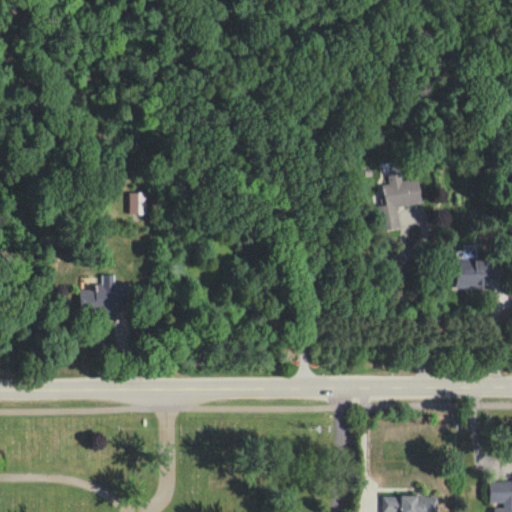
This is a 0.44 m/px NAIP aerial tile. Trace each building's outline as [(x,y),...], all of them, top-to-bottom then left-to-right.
[(418,178),(400,181),(399,173),(386,174),(388,184),(381,185),(384,205),(377,206),(380,230),(399,228),(396,206),(421,203),(418,178)] [(143,214),(143,192),(128,193),(128,214),(143,214)] [(455,288),(489,287),(489,259),(454,260),(455,288)] [(79,310),(103,309),(103,315),(117,314),(115,274),(100,275),(101,283),(94,284),(94,289),(79,290),(79,310)] [(488,503),(501,503),(501,508),(492,508),(492,511),(511,511),(511,481),(488,481),(488,503)] [(434,511),(435,496),(381,495),(380,511),(434,511)]
